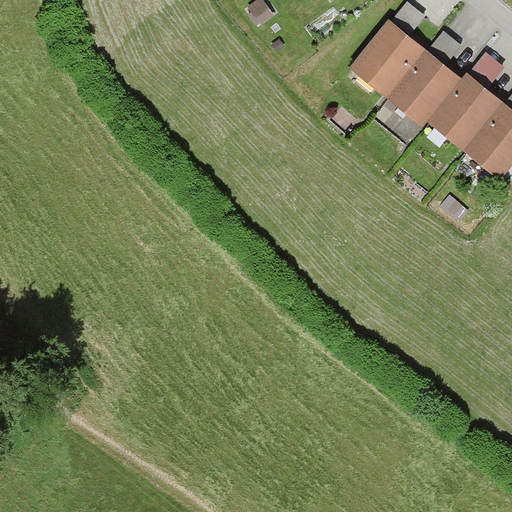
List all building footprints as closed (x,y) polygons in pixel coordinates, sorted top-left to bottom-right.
[(408,2),(398,15),(416,27),(425,14),(408,2)] [(419,50),(383,22),(347,70),(382,97),(419,50)] [(419,50),(382,97),(421,126),(423,123),(457,79),(419,50)] [(511,95),(511,73),(503,69),(494,86),(511,95)] [(457,79),(423,123),(461,152),(498,104),(460,75),(457,79)] [(511,114),(498,104),(461,152),(497,180),(511,161),(511,114)]
